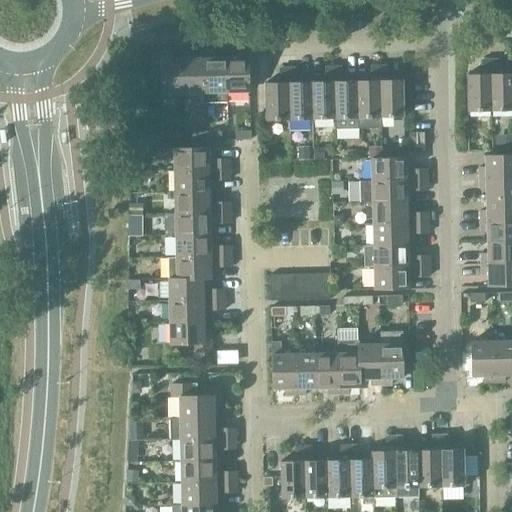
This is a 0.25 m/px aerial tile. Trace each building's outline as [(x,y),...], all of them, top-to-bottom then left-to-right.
[(237,57),(226,57),(227,92),(250,91),(249,50),(237,51),(237,57)] [(194,58),(183,58),(184,93),(205,92),(205,51),(194,52),(194,58)] [(215,51),(205,51),(205,92),(227,92),(226,57),(215,58),(215,51)] [(184,93),(183,58),(172,59),(172,52),(152,52),(153,69),(161,69),(161,93),(184,93)] [(499,59),(490,60),(491,111),(511,110),(511,73),(498,73),(498,68),(499,68),(499,59)] [(491,111),(490,60),(481,60),(482,69),(483,74),(467,74),(467,111),(491,111)] [(371,80),(357,80),(358,127),(381,126),(380,117),(379,66),(370,66),(371,80)] [(388,66),(379,66),(380,117),(404,117),(403,79),(388,80),(388,66)] [(312,119),(335,118),(334,67),(325,67),(325,81),(311,82),(312,119)] [(334,67),(335,118),(335,129),(358,129),(358,127),(357,80),(343,81),(342,67),(334,67)] [(265,120),(289,119),(288,68),(279,68),(279,82),(265,83),(265,120)] [(289,119),(312,119),(311,82),(297,82),(297,68),(288,68),(289,119)] [(207,141),(206,131),(206,126),(192,126),(192,141),(207,141)] [(158,129),(153,134),(158,140),(163,135),(158,129)] [(221,131),(206,131),(207,141),(221,140),(221,131)] [(236,131),(236,140),(251,139),(250,131),(236,131)] [(424,132),(409,132),(409,146),(424,146),(424,132)] [(511,136),(498,137),(498,150),(511,149),(511,136)] [(174,148),(174,170),(229,169),(229,158),(208,159),(208,147),(174,148)] [(381,148),(368,148),(369,158),(371,158),(381,158),(381,148)] [(479,167),(479,177),(511,176),(511,154),(485,155),(486,167),(479,167)] [(371,158),(372,181),(427,179),(427,169),(406,169),(406,157),(381,158),(371,158)] [(174,170),(175,192),(209,191),(209,180),(229,180),(229,169),(174,170)] [(486,188),(486,199),(511,198),(511,176),(479,177),(479,188),(486,188)] [(372,181),(372,202),(407,201),(407,190),(427,190),(427,179),(372,181)] [(175,192),(175,213),(230,212),(230,202),(209,202),(209,191),(175,192)] [(480,210),(480,221),(511,219),(511,198),(486,199),(487,210),(480,210)] [(372,202),(373,224),(428,222),(428,212),(407,212),(407,201),(372,202)] [(141,204),(129,204),(129,216),(141,216),(141,204)] [(175,213),(176,235),(210,234),(210,223),(231,223),(230,212),(175,213)] [(141,216),(129,216),(129,237),(138,237),(138,236),(138,229),(138,225),(141,225),(141,216)] [(342,216),(334,217),(334,224),(343,224),(342,216)] [(487,231),(487,242),(511,241),(511,219),(480,221),(480,231),(487,231)] [(373,224),(373,245),(408,244),(408,233),(428,233),(428,222),(373,224)] [(176,235),(176,257),(231,256),(231,245),(210,246),(210,234),(176,235)] [(138,258),(138,237),(129,237),(127,237),(127,258),(138,258)] [(481,264),(511,263),(511,241),(487,242),(487,253),(481,253),(481,264)] [(373,245),(374,267),(429,266),(429,255),(408,256),(408,244),(373,245)] [(168,257),(169,278),(177,277),(177,279),(203,278),(203,279),(211,279),(211,267),(231,266),(231,256),(176,257),(168,257)] [(511,263),(481,264),(481,274),(488,274),(488,286),(511,285),(511,263)] [(429,266),(374,267),(374,289),(409,289),(409,277),(429,276),(429,266)] [(317,273),(305,274),(306,300),(318,299),(317,273)] [(330,273),(317,273),(318,299),(330,299),(330,273)] [(282,300),(282,274),(270,275),(270,300),(282,300)] [(294,274),(282,274),(282,300),(294,300),(294,274)] [(305,274),(294,274),(294,300),(306,300),(305,274)] [(224,289),(223,289),(203,289),(203,279),(203,278),(177,279),(177,277),(169,278),(169,300),(224,299),(224,289)] [(139,281),(128,281),(128,290),(139,290),(139,281)] [(511,301),(511,292),(499,293),(499,301),(511,301)] [(470,293),(470,302),(485,302),(484,293),(470,293)] [(402,304),(401,295),(387,295),(387,304),(402,304)] [(358,305),(357,296),(343,297),(343,305),(358,305)] [(372,296),(357,296),(358,305),(372,305),(372,296)] [(169,300),(170,322),(204,321),(204,310),(224,310),(224,299),(169,300)] [(286,315),(285,306),(270,307),(271,316),(286,315)] [(315,315),(315,306),(300,306),(300,315),(315,315)] [(329,306),(315,306),(315,315),(329,314),(329,306)] [(204,321),(170,322),(170,345),(195,344),(195,352),(212,352),(211,332),(204,332),(204,321)] [(380,332),(380,344),(381,385),(392,385),(391,378),(403,378),(403,367),(410,367),(410,354),(403,354),(402,331),(380,332)] [(337,341),(337,353),(338,394),(349,394),(348,387),(361,387),(360,379),(359,379),(359,352),(358,352),(357,344),(359,344),(358,340),(337,341)] [(511,340),(493,341),(494,382),(505,382),(505,375),(511,374),(511,340)] [(295,395),(294,354),(281,354),(281,341),(271,341),(272,389),(284,389),(284,395),(295,395)] [(494,382),(493,341),(471,341),(471,376),(484,375),(484,382),(494,382)] [(380,344),(359,344),(357,344),(358,352),(359,352),(359,379),(360,379),(370,378),(370,385),(381,385),(380,344)] [(316,353),(294,354),(295,395),(305,395),(305,388),(316,388),(316,353)] [(337,353),(316,353),(316,388),(327,387),(327,394),(338,394),(337,353)] [(179,397),(180,418),(214,417),(214,406),(221,406),(220,386),(204,387),(204,395),(197,395),(197,383),(171,384),(171,397),(179,397)] [(170,440),(180,439),(235,438),(235,428),(215,428),(214,417),(180,418),(170,418),(170,440)] [(432,449),(418,450),(418,487),(441,486),(440,435),(431,435),(431,444),(432,444),(432,449)] [(449,435),(440,435),(441,486),(465,486),(464,449),(448,449),(448,444),(449,444),(449,435)] [(371,451),(371,459),(372,459),(373,488),(374,488),(396,487),(394,436),(386,436),(386,445),(387,445),(387,450),(371,451)] [(403,436),(394,436),(396,487),(418,487),(418,450),(403,450),(403,445),(403,436)] [(180,439),(181,461),(215,460),(215,449),(236,449),(235,438),(180,439)] [(128,448),(128,450),(130,450),(138,451),(138,442),(131,441),(128,441),(128,446),(128,448)] [(327,497),(350,496),(349,445),(340,445),(340,454),(341,454),(341,459),(327,460),(327,497)] [(349,445),(350,496),(363,496),(363,504),(374,504),(374,496),(374,488),(373,488),(372,459),(371,459),(357,459),(357,454),(358,454),(358,445),(349,445)] [(281,498),(305,497),(303,446),(295,446),(295,455),(296,455),(296,460),(280,461),(281,498)] [(305,497),(327,497),(327,460),(312,460),(312,455),(312,446),(303,446),(305,497)] [(181,461),(181,483),(236,481),(236,471),(216,471),(215,460),(181,461)] [(127,471),(126,482),(137,483),(138,471),(127,471)] [(181,483),(182,504),(216,504),(216,492),(237,492),(236,481),(181,483)] [(125,497),(125,506),(134,507),(134,498),(125,497)]
